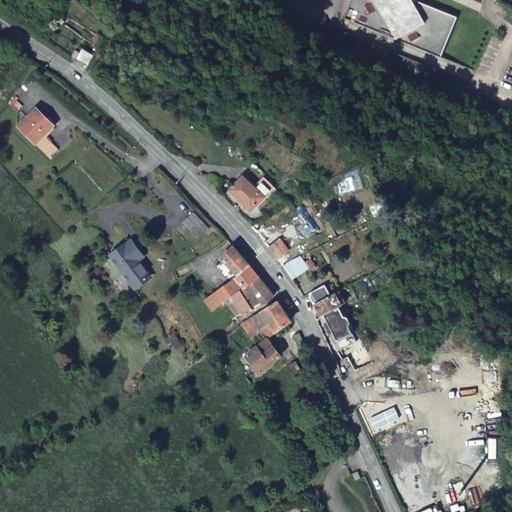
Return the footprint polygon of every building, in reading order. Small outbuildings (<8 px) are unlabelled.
[(351,0),(343,20),(440,59),(457,18),(418,2),(415,4),(412,0),(351,0)] [(406,74),(430,84),(436,70),(339,31),(333,45),(406,74)] [(406,74),(404,78),(428,88),(430,84),(406,74)] [(37,108),(19,124),(50,156),(59,147),(46,134),(55,125),(37,108)] [(244,175),(228,188),(247,209),(271,188),(262,177),(253,185),(244,175)] [(193,207),(181,218),(200,237),(211,226),(193,207)] [(280,237),(267,245),(275,256),(287,248),(280,237)] [(136,238),(135,239),(145,250),(146,250),(136,238)] [(145,250),(135,239),(117,254),(141,285),(156,273),(141,253),(145,250)] [(234,272),(201,298),(211,310),(222,301),(243,285),(242,283),(255,273),(249,265),(231,244),(220,252),(234,272)] [(293,258),(281,263),(291,277),(301,271),(293,258)] [(271,293),(255,273),(242,283),(243,285),(255,301),(258,304),(271,293)] [(345,300),(339,289),(331,293),(326,283),(309,292),(320,312),(322,311),(335,337),(350,330),(338,303),(345,300)] [(243,285),(222,301),(234,316),(255,301),(243,285)] [(266,335),(291,319),(289,316),(276,299),(239,322),(238,323),(252,343),(266,335)] [(360,350),(350,330),(335,337),(332,339),(341,359),(360,350)] [(266,335),(252,343),(257,351),(271,344),(266,335)] [(236,363),(244,372),(251,368),(250,366),(253,363),(258,369),(280,355),(271,343),(271,344),(257,351),(252,343),(239,352),(237,355),(240,360),(236,363)] [(297,360),(290,364),(295,374),(303,370),(297,360)] [(244,372),(249,382),(257,378),(251,368),(244,372)]
